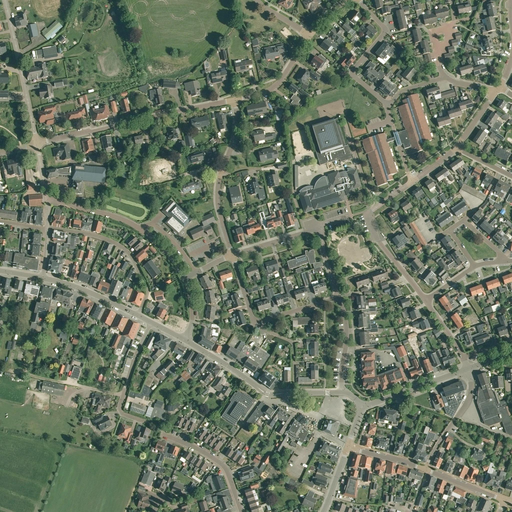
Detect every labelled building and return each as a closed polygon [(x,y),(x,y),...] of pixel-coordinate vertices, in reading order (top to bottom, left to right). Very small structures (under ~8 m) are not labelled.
[(322,3),(320,0),(308,0),(303,3),(307,10),(310,9),(313,14),(320,11),(317,5),(322,3)] [(488,12),(496,10),(494,1),(487,2),(488,6),(487,6),(488,10),(483,11),(483,13),(488,12)] [(382,2),(375,3),(377,10),(383,8),(382,2)] [(437,19),(443,18),(440,5),(438,6),(439,10),(435,11),(437,19)] [(443,18),(449,16),(447,8),(443,9),(442,5),(440,5),(443,18)] [(428,11),(431,24),(437,22),(436,19),(437,19),(435,11),(434,11),(435,14),(431,15),(430,10),(428,11)] [(494,18),(497,17),(496,10),(488,12),(489,16),(484,17),(485,20),(490,18),(494,18)] [(355,24),(361,17),(354,11),(348,19),(355,24)] [(428,11),(426,11),(427,16),(423,16),(425,25),(431,24),(428,11)] [(17,28),(28,25),(27,24),(31,24),(30,23),(30,20),(27,21),(25,13),(21,14),(21,16),(15,18),(17,28)] [(486,23),(481,25),(481,27),(483,27),(494,24),(493,21),(495,21),(494,18),(490,18),(485,20),(486,23)] [(48,40),(63,27),(57,21),(48,29),(46,28),(42,32),(43,34),(42,34),(48,40)] [(31,38),(39,36),(36,24),(28,26),(31,38)] [(348,32),(351,28),(345,24),(342,27),(348,32)] [(494,24),(483,27),(484,30),(482,31),(483,33),(487,32),(495,30),(494,24)] [(371,39),(377,32),(372,28),(369,25),(367,28),(363,25),(359,30),(363,33),(364,32),(371,39)] [(329,34),(337,41),(341,36),(340,35),(344,31),(339,27),(336,31),(334,29),(329,34)] [(491,38),(481,41),(482,44),(479,45),(479,46),(477,45),(477,46),(480,47),(480,48),(484,47),(484,46),(492,45),(491,38)] [(336,50),(338,47),(331,40),(329,43),(325,40),(321,46),(327,51),(331,46),(336,50)] [(392,54),(396,50),(392,46),(389,49),(384,44),(380,49),(387,55),(389,52),(392,54)] [(494,51),(492,45),(484,46),(484,47),(485,50),(480,51),(481,55),(491,56),(490,52),(494,51)] [(274,56),(274,57),(279,56),(279,54),(284,53),(283,46),(265,50),(265,52),(263,53),(264,60),(267,59),(267,60),(271,59),(271,57),(274,56)] [(387,55),(380,49),(375,54),(381,59),(379,61),(383,65),(387,60),(385,58),(387,55)] [(316,57),(314,59),(313,59),(312,59),(312,60),(311,60),(311,64),(313,65),(314,66),(314,67),(315,68),(317,68),(318,69),(323,63),(324,65),(327,61),(319,55),(317,58),(316,57)] [(349,66),(356,59),(351,55),(346,61),(343,58),(339,63),(344,67),(346,64),(349,66)] [(479,67),(481,74),(487,72),(483,61),(486,58),(486,57),(481,57),(481,61),(477,62),(478,65),(479,67)] [(408,69),(406,71),(412,76),(416,72),(411,68),(413,65),(408,60),(404,65),(408,69)] [(248,66),(252,66),(251,61),(235,64),(237,72),(249,70),(248,66)] [(369,79),(375,71),(373,69),(375,66),(370,62),(366,67),(368,69),(364,75),(369,79)] [(41,78),(48,77),(45,64),(38,65),(39,66),(26,68),(28,80),(38,78),(38,79),(41,78)] [(475,76),(472,69),(471,66),(465,67),(467,74),(473,72),(474,76),(475,76)] [(467,74),(465,67),(459,69),(461,76),(467,74)] [(472,69),(475,76),(481,74),(479,67),(472,69)] [(8,83),(8,75),(1,75),(1,68),(0,68),(0,82),(3,83),(3,84),(6,84),(6,83),(8,83)] [(220,81),(228,80),(226,72),(225,72),(225,69),(221,70),(221,73),(211,75),(211,76),(206,77),(207,82),(212,81),(213,84),(221,82),(220,81)] [(304,84),(310,76),(318,82),(321,78),(311,71),(309,74),(304,70),(301,75),(300,74),(298,77),(298,78),(297,80),(299,81),(298,82),(301,84),(301,83),(304,84)] [(375,71),(369,79),(374,83),(378,78),(381,80),(385,75),(380,70),(377,73),(375,71)] [(412,76),(406,71),(404,73),(400,70),(396,75),(401,79),(403,77),(408,81),(412,76)] [(383,93),(384,92),(390,85),(387,83),(389,80),(385,77),(381,81),(383,83),(379,88),(381,89),(380,90),(383,93)] [(176,82),(164,81),(163,88),(175,89),(176,82)] [(195,96),(200,95),(199,91),(200,91),(200,90),(199,90),(197,82),(185,84),(186,91),(191,91),(192,95),(194,95),(195,96)] [(149,84),(138,88),(139,91),(145,93),(147,89),(148,88),(148,87),(149,84)] [(292,84),(291,86),(290,86),(289,87),(288,88),(289,88),(295,94),(297,91),(308,100),(310,97),(299,88),(298,89),(292,84)] [(390,85),(384,92),(383,93),(386,96),(387,95),(388,96),(392,91),(395,93),(399,89),(394,84),(392,87),(390,85)] [(52,97),(51,87),(44,88),(44,90),(39,91),(40,97),(45,97),(45,99),(52,97)] [(438,87),(432,89),(434,96),(440,94),(438,87)] [(157,106),(163,104),(162,97),(160,97),(160,95),(161,94),(160,89),(150,91),(150,95),(150,96),(151,100),(155,99),(157,106)] [(435,98),(434,96),(432,89),(426,91),(428,98),(432,97),(433,99),(434,103),(436,102),(435,98)] [(410,105),(420,102),(417,94),(408,97),(408,99),(410,105)] [(291,99),(293,101),(296,103),(294,106),(299,109),(302,105),(299,102),(300,100),(294,95),(291,99)] [(473,107),(471,101),(469,95),(466,96),(468,101),(465,103),(467,109),(473,107)] [(127,100),(126,99),(120,100),(122,109),(123,109),(124,113),(130,112),(127,100)] [(417,127),(415,120),(412,112),(410,105),(408,99),(402,101),(404,105),(398,107),(405,130),(417,127)] [(497,106),(503,110),(505,106),(509,108),(509,110),(511,111),(511,110),(511,104),(510,105),(507,104),(502,100),(497,106)] [(420,102),(410,105),(412,112),(422,109),(420,102)] [(248,116),(267,113),(265,103),(246,107),(248,116)] [(52,112),(56,111),(55,106),(44,108),(45,111),(38,112),(40,123),(54,120),(52,112)] [(101,120),(99,111),(98,106),(94,107),(95,109),(90,110),(92,120),(95,119),(96,121),(98,121),(99,121),(101,121),(101,120)] [(99,111),(101,120),(102,120),(103,120),(105,120),(105,119),(107,118),(107,116),(110,116),(107,106),(102,107),(102,110),(99,111)] [(425,117),(422,109),(412,112),(415,120),(425,117)] [(456,117),(454,110),(448,112),(449,117),(450,119),(456,117)] [(68,121),(82,118),(81,111),(66,114),(68,121)] [(220,130),(224,129),(228,128),(225,116),(223,116),(222,113),(216,114),(216,118),(218,117),(220,130)] [(493,113),(489,118),(501,126),(503,124),(497,120),(499,117),(493,113)] [(192,128),(209,125),(207,116),(203,117),(191,120),(192,128)] [(415,120),(417,127),(417,128),(427,125),(425,117),(415,120)] [(443,119),(445,125),(451,124),(450,119),(449,117),(443,119)] [(350,120),(352,132),(358,130),(355,118),(350,120)] [(499,129),(501,126),(489,118),(486,123),(492,128),(490,131),(492,133),(496,136),(498,133),(496,131),(497,130),(498,131),(499,129)] [(334,120),(308,128),(320,166),(324,164),(326,163),(326,164),(338,160),(340,159),(341,162),(352,159),(348,146),(346,146),(337,119),(334,120)] [(445,125),(443,119),(437,121),(439,127),(445,125)] [(430,132),(427,125),(417,128),(419,136),(430,132)] [(391,139),(391,142),(395,140),(397,147),(399,146),(401,145),(403,144),(404,149),(410,147),(412,154),(423,150),(420,144),(422,144),(419,136),(417,128),(417,127),(405,130),(397,133),(397,132),(395,132),(393,133),(394,137),(391,139)] [(366,128),(354,131),(355,137),(368,134),(366,128)] [(177,139),(177,138),(179,138),(178,134),(179,134),(178,129),(169,131),(169,134),(167,134),(168,137),(165,138),(166,141),(169,140),(171,140),(173,140),(173,141),(175,142),(176,142),(177,140),(177,139)] [(265,140),(265,141),(273,139),(272,134),(264,135),(263,130),(253,133),(255,142),(265,140)] [(477,135),(484,140),(488,134),(481,130),(477,135)] [(432,140),(430,132),(419,136),(422,144),(432,140)] [(391,142),(391,139),(387,140),(385,133),(373,137),(379,157),(391,153),(388,143),(391,142)] [(497,138),(496,137),(496,136),(492,133),(490,137),(495,140),(498,142),(500,139),(497,137),(497,138)] [(484,140),(477,135),(473,141),(480,146),(484,140)] [(104,149),(113,147),(111,136),(101,138),(104,149)] [(146,149),(150,149),(148,141),(143,142),(142,136),(134,138),(135,140),(129,141),(130,146),(145,143),(146,149)] [(367,154),(369,160),(379,157),(373,137),(362,141),(366,154),(367,154)] [(82,142),(84,148),(83,149),(83,151),(84,151),(85,153),(94,151),(92,140),(82,142)] [(186,148),(195,146),(194,140),(185,141),(186,148)] [(180,150),(186,149),(185,142),(178,143),(180,150)] [(504,151),(500,149),(502,146),(500,145),(498,148),(495,154),(501,157),(504,151)] [(62,148),(54,150),(56,157),(61,156),(62,161),(65,160),(71,159),(69,146),(62,147),(62,148)] [(261,162),(278,158),(276,151),(273,152),(272,148),(265,150),(265,151),(259,153),(258,154),(258,155),(258,156),(258,157),(259,158),(260,158),(261,162)] [(511,154),(506,152),(508,149),(506,148),(504,151),(501,157),(507,161),(511,154)] [(206,160),(205,157),(212,155),(210,149),(203,151),(203,152),(190,156),(192,164),(206,160)] [(391,153),(379,157),(387,182),(393,180),(391,175),(397,173),(391,153)] [(379,157),(369,160),(377,187),(387,183),(387,182),(379,157)] [(18,174),(22,174),(22,175),(19,159),(7,162),(9,171),(10,171),(10,175),(18,174)] [(460,159),(455,163),(459,168),(462,166),(465,170),(462,172),(463,174),(464,176),(467,171),(468,169),(467,167),(464,164),(460,159)] [(158,163),(151,165),(153,171),(157,170),(158,175),(172,171),(169,162),(159,165),(158,163)] [(463,174),(462,172),(459,168),(455,163),(450,166),(453,172),(456,170),(461,176),(463,174)] [(57,170),(57,172),(58,174),(72,176),(72,180),(76,180),(76,181),(74,181),(72,193),(81,194),(83,182),(78,181),(105,184),(106,169),(73,165),(73,167),(57,170)] [(345,200),(343,197),(345,196),(347,195),(347,196),(355,193),(354,189),(361,187),(356,171),(354,171),(354,170),(354,169),(352,168),(350,168),(349,168),(347,169),(348,171),(346,172),(345,171),(338,174),(338,173),(329,176),(331,185),(315,190),(315,187),(314,187),(313,186),(312,186),(311,186),(310,186),(309,186),(308,187),(307,187),(306,187),(305,187),(304,188),(303,188),(302,189),(301,190),(300,191),(299,192),(300,192),(301,194),(299,194),(302,202),(303,205),(305,213),(313,210),(312,210),(315,209),(315,210),(345,200)] [(57,170),(56,169),(46,171),(48,179),(58,177),(58,174),(57,172),(57,170)] [(450,179),(452,182),(454,180),(452,177),(452,178),(450,174),(449,175),(445,169),(440,173),(444,178),(448,176),(450,179)] [(479,177),(481,172),(475,169),(472,176),(476,178),(474,182),(477,183),(480,178),(479,177)] [(270,188),(278,186),(277,180),(278,180),(277,172),(273,172),(273,176),(268,177),(270,188)] [(448,184),(444,178),(440,173),(435,177),(439,182),(442,180),(446,186),(448,184)] [(483,181),(483,182),(487,184),(486,186),(487,186),(486,189),(489,191),(492,186),(489,185),(490,182),(491,183),(493,178),(486,174),(483,181)] [(257,179),(253,180),(254,184),(249,185),(251,195),(259,194),(257,188),(259,187),(257,179)] [(429,190),(435,186),(431,180),(425,184),(429,190)] [(182,193),(184,193),(196,189),(196,190),(200,189),(197,183),(194,184),(194,181),(181,186),(182,189),(181,189),(181,190),(181,193),(182,193)] [(499,181),(496,187),(502,190),(505,184),(499,181)] [(507,192),(510,186),(505,184),(502,190),(507,192)] [(232,204),(242,202),(239,187),(232,188),(233,191),(229,192),(232,204)] [(423,200),(426,197),(419,188),(412,193),(417,200),(421,197),(423,200)] [(30,205),(43,205),(42,195),(29,195),(30,205)] [(183,230),(193,220),(178,206),(172,200),(168,205),(169,206),(166,209),(165,208),(162,211),(170,219),(166,223),(174,231),(173,232),(179,238),(185,232),(183,230)] [(404,212),(411,207),(407,201),(400,206),(404,212)] [(463,201),(457,205),(462,213),(468,209),(465,204),(464,203),(463,201)] [(462,213),(457,205),(451,209),(452,211),(456,217),(462,213)] [(31,216),(31,217),(30,224),(43,227),(43,209),(35,208),(34,212),(36,212),(35,217),(31,216)] [(27,223),(28,216),(31,217),(31,216),(32,210),(29,210),(29,209),(26,209),(25,212),(22,212),(20,222),(23,222),(23,223),(25,223),(26,223),(27,223)] [(479,214),(482,211),(480,210),(472,218),(474,220),(473,221),(476,224),(482,217),(479,214)] [(397,223),(399,221),(396,217),(398,216),(394,211),(388,215),(392,220),(394,218),(397,223)] [(268,229),(275,227),(271,215),(270,215),(271,216),(265,218),(263,212),(259,214),(261,219),(263,226),(267,224),(268,229)] [(452,220),(448,214),(447,212),(441,216),(447,223),(452,220)] [(65,217),(54,214),(52,226),(63,228),(65,217)] [(209,224),(215,221),(212,214),(201,219),(204,226),(190,232),(194,240),(203,236),(212,232),(209,224)] [(279,219),(276,220),(275,218),(274,214),(271,215),(275,227),(281,225),(279,219)] [(288,227),(294,225),(292,219),(296,218),(294,214),(284,217),(286,221),(288,227)] [(447,223),(441,216),(436,220),(437,222),(441,227),(447,223)] [(81,222),(78,221),(79,220),(78,218),(76,218),(75,219),(73,228),(80,229),(81,222)] [(247,219),(248,222),(249,225),(243,227),(244,231),(246,230),(248,236),(254,234),(250,221),(251,221),(250,218),(247,219)] [(480,227),(484,231),(489,225),(486,222),(488,219),(486,218),(484,221),(485,221),(480,227)] [(91,231),(93,220),(88,219),(87,223),(82,222),(81,229),(91,231)] [(253,220),(251,221),(250,221),(254,234),(261,232),(258,224),(255,225),(254,220),(253,220)] [(494,229),(491,227),(494,225),(493,224),(496,222),(494,220),(491,223),(489,225),(484,231),(489,235),(494,229)] [(100,234),(102,224),(95,222),(92,231),(100,234)] [(236,243),(243,241),(241,236),(243,235),(241,228),(236,229),(238,236),(234,237),(236,243)] [(409,239),(413,236),(409,229),(404,233),(409,239)] [(507,231),(504,234),(499,229),(497,232),(497,233),(493,238),(497,242),(507,231)] [(66,232),(53,231),(52,240),(54,240),(54,242),(64,243),(68,244),(68,246),(69,247),(69,248),(75,249),(76,237),(70,237),(70,236),(66,234),(66,232)] [(509,238),(507,236),(509,233),(507,231),(497,242),(502,246),(503,245),(508,249),(509,243),(506,241),(509,238)] [(401,240),(405,238),(401,232),(396,236),(397,237),(392,240),(396,246),(402,242),(401,240)] [(131,247),(139,240),(138,240),(137,241),(133,236),(126,242),(131,247)] [(445,246),(451,242),(447,236),(441,241),(440,240),(437,243),(438,244),(442,242),(445,246)] [(139,240),(131,247),(132,246),(137,251),(143,246),(139,240)] [(451,242),(445,246),(448,252),(455,247),(451,242)] [(68,244),(64,243),(64,247),(53,245),(52,255),(62,257),(63,252),(66,252),(67,247),(69,247),(68,246),(68,244)] [(110,254),(113,245),(107,243),(103,251),(110,254)] [(84,261),(86,262),(87,259),(91,260),(93,252),(87,250),(84,261)] [(139,263),(148,256),(142,250),(135,256),(139,263)] [(300,259),(302,265),(309,263),(310,265),(315,263),(314,251),(305,252),(306,257),(300,259)] [(451,254),(447,256),(450,260),(453,258),(455,261),(461,256),(457,251),(452,255),(451,254)] [(19,268),(19,266),(24,267),(25,268),(26,268),(27,268),(28,269),(29,270),(30,270),(31,270),(32,271),(33,271),(34,270),(36,270),(36,269),(37,268),(38,267),(38,266),(39,265),(39,260),(24,258),(24,256),(24,255),(21,255),(6,252),(5,262),(17,264),(16,268),(19,268)] [(64,264),(65,259),(53,256),(52,258),(51,257),(48,272),(60,275),(63,264),(64,264)] [(459,266),(465,262),(461,256),(455,261),(453,262),(448,266),(447,266),(449,268),(449,269),(454,266),(456,269),(459,266)] [(414,268),(413,270),(416,272),(422,267),(422,268),(424,266),(418,260),(415,257),(410,261),(412,263),(411,265),(414,268)] [(302,265),(300,259),(296,260),(296,259),(295,259),(295,260),(287,262),(290,270),(300,267),(300,266),(302,265)] [(443,259),(442,259),(438,262),(442,268),(443,269),(447,266),(448,266),(443,259)] [(124,271),(128,263),(123,261),(119,268),(124,271)] [(154,278),(160,273),(151,261),(144,266),(154,278)] [(273,265),(272,261),(265,264),(266,266),(267,271),(263,272),(266,282),(268,281),(268,280),(269,279),(268,277),(267,274),(273,273),(272,271),(273,271),(271,265),(273,265)] [(71,278),(77,280),(80,273),(77,272),(79,267),(77,266),(74,265),(73,271),(74,271),(71,278)] [(87,284),(90,277),(82,274),(83,272),(84,272),(86,267),(83,266),(81,273),(78,280),(87,284)] [(108,279),(112,281),(118,267),(114,266),(113,267),(108,279)] [(255,281),(260,279),(258,274),(259,273),(257,266),(252,268),(252,269),(246,270),(248,277),(253,275),(255,281)] [(442,268),(436,273),(439,276),(445,271),(443,269),(442,268)] [(436,281),(432,278),(435,276),(427,269),(423,273),(420,278),(428,284),(429,283),(433,285),(436,281)] [(222,281),(232,277),(230,270),(219,274),(222,281)] [(135,274),(131,271),(127,278),(132,281),(135,274)] [(380,280),(386,278),(384,271),(378,273),(380,280)] [(445,271),(439,276),(443,280),(449,275),(445,271)] [(374,282),(380,280),(378,273),(371,275),(374,282)] [(97,279),(99,275),(95,274),(90,285),(96,288),(99,280),(97,279)] [(117,297),(123,284),(115,281),(116,280),(117,280),(119,276),(116,274),(108,293),(117,297)] [(209,281),(207,275),(202,277),(202,278),(200,279),(202,283),(201,283),(202,285),(209,281)] [(361,278),(363,285),(370,283),(367,276),(361,278)] [(508,276),(502,278),(505,284),(508,283),(510,290),(511,289),(511,286),(510,282),(508,276)] [(363,285),(361,278),(355,280),(357,287),(363,285)] [(5,296),(9,297),(9,295),(11,295),(12,288),(9,287),(10,281),(4,279),(3,283),(2,283),(1,285),(1,286),(1,288),(5,289),(5,294),(5,296)] [(319,285),(321,292),(327,291),(324,280),(321,280),(322,284),(319,285)] [(492,282),(494,288),(498,287),(501,293),(504,292),(503,289),(502,289),(501,286),(500,286),(497,280),(492,282)] [(128,288),(130,283),(125,281),(121,289),(118,297),(128,302),(133,289),(128,288)] [(209,281),(202,285),(203,286),(205,290),(208,288),(208,289),(212,287),(209,281)] [(222,295),(226,293),(227,293),(226,289),(224,289),(222,281),(219,282),(220,286),(219,286),(220,290),(221,290),(222,295)] [(20,291),(19,297),(22,298),(24,291),(21,291),(23,283),(17,282),(15,289),(20,291)] [(23,302),(24,303),(23,304),(26,305),(27,297),(26,297),(27,294),(38,297),(40,285),(27,282),(23,302)] [(107,293),(110,285),(101,282),(98,290),(107,293)] [(494,288),(492,282),(486,284),(488,290),(492,289),(493,292),(494,296),(496,295),(494,288)] [(321,292),(319,285),(313,287),(315,294),(321,292)] [(395,298),(402,296),(399,288),(396,289),(394,285),(389,287),(383,290),(385,294),(388,293),(389,294),(393,293),(395,298)] [(40,299),(41,299),(40,301),(39,301),(38,304),(37,303),(34,313),(33,313),(31,322),(32,322),(30,332),(35,333),(40,315),(48,317),(50,308),(52,300),(55,289),(42,286),(39,297),(40,297),(40,299)] [(300,291),(302,298),(308,296),(306,289),(306,288),(305,286),(299,288),(300,289),(300,291)] [(475,288),(478,294),(482,293),(483,296),(486,295),(484,292),(483,292),(481,286),(475,288)] [(478,294),(475,288),(470,290),(472,296),(478,294)] [(55,310),(57,301),(61,303),(65,292),(56,289),(53,300),(52,300),(50,308),(55,310)] [(297,289),(298,292),(294,293),(296,300),(302,298),(300,291),(300,289),(297,289)] [(134,290),(129,302),(140,307),(145,295),(134,290)] [(162,291),(154,293),(156,301),(164,300),(162,291)] [(72,299),(73,295),(65,292),(61,303),(67,305),(66,307),(72,309),(75,300),(72,299)] [(233,303),(240,300),(238,294),(231,296),(233,303)] [(444,297),(439,301),(443,306),(448,303),(448,302),(445,298),(448,296),(447,294),(444,296),(444,297)] [(281,297),(284,304),(290,302),(287,295),(281,297)] [(462,305),(467,301),(463,295),(457,299),(462,305)] [(268,297),(262,299),(265,310),(271,308),(269,300),(268,297)] [(284,304),(281,297),(275,298),(276,301),(278,306),(284,304)] [(401,303),(401,304),(403,308),(410,305),(408,299),(404,300),(403,297),(395,300),(397,305),(401,303)] [(448,302),(448,303),(443,306),(447,312),(452,308),(450,306),(454,303),(452,302),(455,300),(453,297),(448,302)] [(80,306),(80,307),(78,311),(84,314),(90,301),(84,298),(80,306)] [(265,310),(262,299),(259,300),(260,303),(257,304),(259,312),(265,310)] [(240,300),(233,303),(235,309),(242,307),(240,300)] [(94,303),(90,301),(84,314),(83,316),(87,318),(88,315),(94,303)] [(105,309),(96,304),(90,317),(94,319),(95,319),(95,318),(100,320),(105,309)] [(493,312),(501,309),(499,304),(491,307),(492,310),(493,312)] [(163,319),(167,312),(165,311),(167,307),(163,305),(161,309),(159,312),(155,309),(153,313),(157,316),(163,319)] [(110,326),(116,314),(106,309),(100,322),(110,326)] [(413,321),(420,318),(418,310),(411,313),(410,309),(404,312),(406,318),(411,316),(413,321)] [(455,323),(464,317),(463,316),(460,319),(457,315),(461,313),(459,311),(456,313),(456,314),(451,318),(455,323)] [(237,320),(244,318),(242,312),(235,314),(237,320)] [(122,335),(129,320),(118,315),(112,328),(122,332),(121,334),(122,335)] [(505,327),(508,326),(504,316),(499,317),(502,327),(497,329),(499,333),(498,334),(499,336),(500,336),(500,337),(507,334),(506,330),(505,327)] [(465,318),(464,318),(464,317),(455,323),(459,329),(464,326),(462,322),(463,321),(464,322),(466,321),(465,318)] [(244,318),(237,320),(239,327),(246,324),(244,318)] [(310,334),(318,334),(318,325),(316,325),(316,318),(299,318),(292,318),(292,321),(293,321),(293,327),(299,327),(299,325),(311,325),(311,329),(310,329),(310,334)] [(85,324),(82,329),(86,331),(88,331),(91,322),(86,320),(85,324)] [(117,348),(121,350),(123,345),(126,337),(133,340),(140,325),(129,320),(122,335),(119,342),(117,348)] [(423,331),(429,328),(426,321),(420,323),(419,321),(412,324),(413,328),(416,327),(417,328),(419,327),(420,331),(423,330),(423,331)] [(210,335),(211,330),(202,328),(201,337),(202,338),(199,344),(211,351),(216,342),(211,340),(212,338),(208,336),(206,339),(205,339),(206,334),(210,335)] [(66,339),(68,333),(61,331),(59,338),(63,339),(62,342),(66,344),(67,339),(66,339)] [(233,335),(226,331),(221,340),(227,344),(233,335)] [(234,342),(239,345),(242,340),(246,342),(250,337),(241,331),(234,342)] [(475,339),(472,340),(473,343),(475,342),(475,343),(476,343),(477,346),(484,343),(481,334),(482,334),(482,331),(480,332),(480,331),(478,332),(479,335),(478,336),(479,338),(475,339)] [(469,332),(463,335),(466,341),(464,341),(466,345),(467,344),(467,346),(473,343),(472,340),(469,332)] [(482,334),(481,334),(484,343),(490,341),(489,338),(489,337),(487,332),(482,334)] [(417,336),(419,340),(420,342),(423,341),(422,338),(427,337),(425,333),(417,336)] [(160,334),(155,345),(153,347),(158,350),(157,350),(156,352),(156,353),(157,353),(156,353),(152,357),(156,360),(158,359),(158,358),(164,353),(166,351),(171,341),(168,339),(160,334)] [(151,337),(147,344),(151,346),(155,339),(151,337)] [(417,337),(408,341),(411,346),(416,344),(415,343),(419,341),(417,337)] [(311,345),(311,350),(318,350),(318,343),(312,343),(312,340),(306,340),(306,343),(305,343),(305,345),(307,345),(311,345)] [(174,351),(180,355),(181,354),(183,354),(184,352),(185,352),(186,350),(186,349),(177,344),(174,350),(175,350),(174,351)] [(219,354),(222,347),(216,344),(213,351),(219,354)] [(231,347),(226,355),(235,360),(237,359),(244,347),(240,344),(236,351),(231,347)] [(242,363),(244,365),(253,352),(251,350),(245,346),(244,347),(237,359),(242,362),(242,363)] [(396,349),(400,358),(407,355),(403,346),(396,349)] [(394,347),(380,348),(381,351),(393,350),(399,363),(402,362),(394,347)] [(257,354),(253,352),(244,365),(244,366),(254,372),(258,367),(261,369),(270,355),(260,349),(257,354)] [(312,357),(318,357),(318,350),(311,350),(308,350),(308,355),(303,355),(303,360),(312,360),(312,357)] [(445,367),(450,365),(445,350),(442,351),(445,358),(442,359),(445,367)] [(445,350),(450,365),(455,363),(452,355),(450,356),(447,350),(445,350)] [(175,364),(173,366),(175,367),(176,368),(182,362),(186,364),(187,364),(188,362),(189,362),(194,354),(190,351),(189,352),(186,352),(183,356),(180,360),(179,359),(175,364)] [(206,358),(199,353),(193,362),(198,365),(195,369),(202,374),(210,362),(205,359),(206,358)] [(375,361),(374,353),(361,354),(361,359),(363,359),(364,362),(362,362),(362,371),(363,371),(363,374),(361,374),(361,379),(363,379),(363,382),(363,387),(365,386),(366,390),(370,389),(370,390),(375,390),(375,389),(377,389),(377,387),(374,378),(373,362),(375,361)] [(437,358),(435,353),(429,356),(434,367),(440,365),(437,358)] [(419,368),(415,359),(413,360),(419,376),(423,375),(421,368),(419,368)] [(140,368),(143,371),(152,364),(150,360),(140,368)] [(175,364),(171,360),(156,376),(160,380),(168,371),(171,368),(173,366),(175,364)] [(419,376),(413,360),(411,361),(413,367),(408,369),(409,372),(412,379),(419,376)] [(426,374),(433,371),(430,364),(428,360),(426,361),(428,365),(423,366),(426,374)] [(203,383),(204,382),(216,366),(214,363),(213,364),(211,363),(206,371),(208,372),(207,373),(206,373),(201,380),(202,380),(200,382),(203,383)] [(311,373),(318,373),(318,366),(312,366),(312,363),(307,363),(307,368),(311,368),(311,373)] [(79,377),(82,369),(74,366),(70,378),(78,380),(79,377)] [(215,377),(220,370),(219,368),(216,366),(204,382),(202,385),(205,387),(207,384),(212,377),(211,377),(213,376),(215,377)] [(378,378),(374,378),(377,387),(381,387),(382,390),(387,388),(386,386),(389,385),(389,386),(398,383),(397,382),(402,380),(402,382),(406,381),(401,369),(378,378)] [(180,375),(182,377),(178,381),(180,383),(177,386),(179,388),(191,377),(185,371),(180,375)] [(265,372),(259,381),(272,390),(278,382),(265,372)] [(511,435),(511,424),(505,405),(497,408),(496,405),(485,373),(484,372),(476,375),(480,387),(479,388),(478,393),(477,403),(484,424),(489,426),(502,422),(506,433),(511,436),(511,435)] [(312,380),(318,380),(318,373),(311,373),(311,378),(307,378),(298,378),(298,383),(307,383),(312,383),(312,380)] [(227,397),(231,390),(226,387),(225,388),(220,385),(223,380),(220,377),(213,387),(219,391),(216,395),(221,398),(223,394),(227,397)] [(493,378),(493,386),(495,386),(495,388),(503,388),(502,377),(493,378)] [(454,395),(466,390),(465,386),(464,384),(463,382),(461,381),(458,381),(456,382),(454,383),(453,385),(450,386),(440,390),(441,394),(444,393),(444,395),(447,403),(448,406),(459,402),(461,401),(458,393),(454,395)] [(44,382),(41,392),(63,397),(65,386),(44,382)] [(243,395),(238,392),(236,394),(235,393),(230,401),(231,402),(222,416),(235,425),(243,413),(246,415),(255,401),(252,399),(253,398),(249,396),(249,397),(244,394),(243,395)] [(111,398),(99,396),(100,395),(95,394),(93,397),(92,399),(98,400),(96,408),(94,410),(95,413),(98,413),(100,411),(99,408),(100,406),(109,408),(111,398)] [(443,407),(444,408),(444,407),(440,397),(439,397),(438,395),(433,397),(434,400),(432,400),(435,410),(443,407)] [(497,405),(496,405),(497,408),(505,405),(506,405),(506,400),(499,402),(497,403),(496,403),(497,405)] [(264,413),(271,418),(275,412),(268,406),(268,407),(262,402),(244,426),(247,428),(245,430),(249,433),(264,413)] [(456,412),(460,405),(459,402),(448,406),(444,407),(444,408),(446,414),(453,418),(456,412)] [(146,408),(133,403),(129,413),(144,418),(145,415),(144,415),(146,408)] [(157,420),(161,409),(155,407),(151,418),(156,420),(157,420)] [(279,407),(276,411),(275,412),(271,418),(267,424),(270,425),(271,423),(274,425),(278,419),(276,419),(275,418),(276,417),(277,418),(283,410),(279,407)] [(390,410),(386,409),(386,410),(384,410),(383,417),(380,416),(379,422),(384,423),(385,420),(388,421),(390,410)] [(283,422),(288,414),(283,410),(277,418),(276,417),(275,418),(276,419),(278,419),(283,422)] [(395,411),(390,410),(388,421),(392,422),(392,424),(397,425),(399,419),(395,419),(396,412),(394,412),(395,411)] [(282,435),(292,418),(288,414),(283,422),(279,429),(281,430),(280,433),(282,435)] [(101,431),(112,425),(107,417),(103,419),(102,419),(101,416),(92,420),(94,424),(95,424),(96,426),(98,427),(99,426),(101,431)] [(181,428),(186,416),(185,416),(183,419),(179,417),(175,426),(181,428)] [(186,416),(181,428),(186,431),(190,422),(192,419),(190,418),(189,421),(185,420),(187,416),(186,416)] [(196,425),(198,421),(196,420),(194,424),(191,422),(192,419),(186,431),(192,433),(196,424),(196,425)] [(306,437),(309,432),(304,429),(304,430),(301,429),(303,427),(294,419),(291,422),(292,422),(279,444),(277,447),(276,449),(279,452),(288,437),(291,438),(290,439),(294,441),(295,439),(302,443),(305,440),(307,441),(308,439),(306,437)] [(334,436),(338,422),(326,421),(322,431),(334,436)] [(400,421),(397,430),(403,431),(406,423),(400,421)] [(129,444),(131,438),(128,437),(131,428),(122,425),(118,436),(126,439),(125,442),(129,444)] [(146,440),(150,430),(149,430),(148,429),(147,429),(146,429),(142,428),(140,433),(137,432),(135,439),(140,441),(141,439),(142,440),(143,440),(144,439),(146,440)] [(201,441),(209,430),(208,429),(206,432),(202,430),(196,437),(201,441)] [(210,431),(209,430),(201,441),(206,444),(214,433),(213,433),(211,436),(208,434),(210,431)] [(435,434),(428,432),(423,445),(429,446),(431,439),(433,440),(435,434)] [(214,433),(206,444),(211,448),(219,437),(218,436),(216,439),(213,437),(215,434),(214,433)] [(394,452),(395,453),(394,454),(397,455),(398,453),(401,454),(404,443),(406,443),(409,436),(402,434),(399,444),(396,444),(394,452)] [(490,437),(485,436),(482,435),(480,440),(488,443),(490,439),(490,437)] [(390,440),(387,439),(387,441),(377,439),(375,447),(380,448),(381,448),(386,449),(387,443),(389,443),(389,444),(392,445),(394,437),(390,436),(390,440)] [(219,437),(211,448),(217,451),(222,443),(223,444),(225,441),(223,440),(221,443),(218,440),(220,437),(219,437)] [(373,439),(363,437),(362,446),(371,448),(373,439)] [(161,465),(164,456),(166,451),(167,447),(165,446),(165,444),(158,441),(155,449),(159,451),(158,454),(161,454),(157,463),(161,465)] [(332,460),(337,462),(339,457),(342,449),(323,441),(317,451),(322,453),(323,450),(334,455),(332,460)] [(444,442),(440,450),(445,452),(449,445),(444,442)] [(423,445),(420,444),(417,443),(415,451),(416,451),(413,459),(418,460),(423,445)] [(423,445),(418,460),(425,463),(428,455),(422,453),(422,452),(424,452),(426,446),(423,445)] [(166,451),(164,456),(170,459),(172,455),(176,456),(179,449),(172,446),(169,452),(166,451)] [(230,458),(234,452),(231,450),(233,447),(231,446),(229,449),(225,455),(230,458)] [(460,458),(463,451),(458,448),(455,456),(460,459),(460,458)] [(481,461),(484,452),(475,449),(471,458),(481,461)] [(234,452),(230,458),(235,462),(239,456),(236,454),(238,451),(236,450),(234,452)] [(241,457),(243,454),(243,455),(245,452),(243,451),(241,453),(239,456),(235,462),(240,465),(244,460),(241,457)] [(188,461),(192,455),(186,452),(183,458),(186,460),(184,463),(186,464),(188,461)] [(432,466),(439,468),(442,460),(441,459),(443,454),(438,452),(432,466)] [(357,475),(359,470),(359,469),(359,468),(358,468),(361,456),(355,454),(351,468),(353,468),(352,470),(350,476),(351,476),(350,478),(348,478),(346,486),(345,486),(343,495),(356,498),(358,476),(357,475)] [(192,455),(188,461),(191,463),(189,466),(191,467),(197,459),(192,455)] [(263,471),(266,466),(267,465),(271,458),(266,455),(262,464),(261,466),(259,470),(263,471)] [(370,469),(372,458),(362,456),(360,467),(370,469)] [(197,459),(193,465),(196,467),(194,470),(196,471),(198,468),(202,462),(197,459)] [(386,462),(379,460),(378,463),(377,463),(375,470),(377,470),(376,474),(382,475),(383,472),(384,472),(386,465),(385,465),(386,462)] [(452,466),(453,466),(454,463),(448,460),(443,470),(449,473),(452,466)] [(207,465),(202,462),(198,468),(201,470),(199,473),(201,474),(203,471),(207,465)] [(396,475),(397,465),(388,462),(386,474),(396,475)] [(330,465),(327,464),(326,465),(322,463),(320,470),(318,469),(317,472),(323,475),(324,472),(330,474),(330,473),(331,473),(332,470),(331,469),(332,467),(330,466),(330,465)] [(464,479),(469,468),(459,464),(454,475),(464,479)] [(403,478),(405,479),(407,473),(406,473),(407,469),(399,466),(397,473),(403,475),(403,478)] [(249,474),(253,473),(251,467),(241,471),(242,474),(239,475),(241,482),(250,479),(249,474)] [(474,484),(478,471),(470,467),(465,480),(474,484)] [(492,486),(495,476),(491,475),(493,469),(489,467),(485,478),(488,479),(486,484),(492,486)] [(414,479),(417,472),(410,470),(408,477),(414,479)] [(507,473),(501,471),(499,478),(495,476),(492,486),(499,488),(501,483),(503,484),(507,473)] [(150,486),(154,474),(149,472),(147,476),(145,475),(142,483),(150,486)] [(423,474),(417,472),(414,479),(421,481),(423,474)] [(217,490),(224,487),(221,477),(218,478),(217,474),(208,477),(206,480),(207,483),(214,481),(217,490)] [(323,477),(316,474),(315,478),(317,478),(315,485),(324,489),(325,486),(326,486),(327,483),(326,483),(327,482),(321,480),(323,477)] [(433,492),(437,478),(426,475),(422,488),(430,490),(430,492),(433,492)] [(169,486),(171,479),(166,477),(165,481),(159,479),(155,488),(163,491),(166,485),(169,486)] [(296,481),(290,479),(288,484),(293,487),(296,481)] [(312,488),(314,484),(303,479),(301,483),(312,488)] [(443,494),(447,483),(438,480),(434,491),(443,494)] [(189,489),(185,487),(185,488),(183,487),(183,486),(182,486),(183,485),(176,482),(176,484),(175,483),(172,491),(180,494),(181,491),(186,493),(189,489)] [(250,486),(251,489),(244,491),(246,497),(253,495),(251,491),(255,490),(255,489),(259,488),(258,483),(250,486)] [(444,495),(448,496),(446,500),(449,500),(450,497),(454,486),(448,483),(444,495)] [(459,511),(461,509),(463,505),(467,500),(463,498),(466,492),(455,487),(452,493),(458,497),(456,502),(460,504),(456,510),(459,511)] [(313,508),(317,501),(312,498),(312,497),(313,497),(315,493),(309,491),(307,496),(306,496),(303,504),(313,508)] [(256,493),(253,495),(246,497),(248,503),(255,500),(253,497),(257,496),(256,493)] [(148,510),(150,501),(146,499),(147,496),(139,494),(138,498),(140,499),(138,506),(148,510)] [(425,496),(420,494),(416,505),(421,507),(425,496)] [(220,496),(213,498),(215,504),(219,503),(220,506),(229,503),(227,497),(221,499),(220,496)] [(479,511),(487,511),(490,505),(491,502),(481,498),(476,511),(479,511)] [(258,499),(255,500),(248,503),(250,508),(257,506),(255,503),(259,502),(258,499)] [(474,507),(476,502),(470,500),(469,503),(466,502),(464,508),(469,510),(468,511),(473,511),(475,508),(474,507)] [(205,502),(200,503),(201,506),(202,511),(208,510),(205,502)] [(229,503),(220,506),(221,509),(217,510),(217,511),(225,511),(231,508),(229,503)] [(337,511),(341,511),(344,505),(338,503),(335,511),(337,511)]
